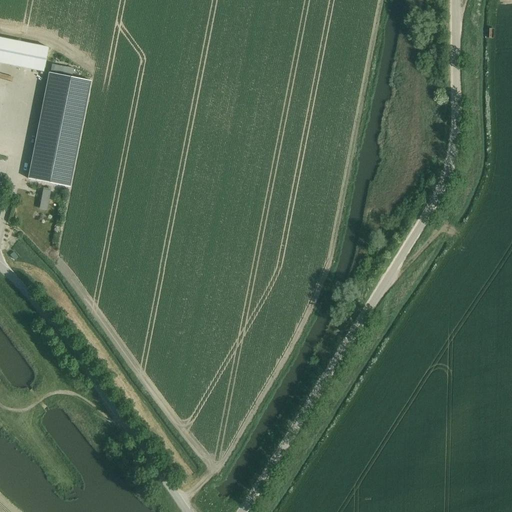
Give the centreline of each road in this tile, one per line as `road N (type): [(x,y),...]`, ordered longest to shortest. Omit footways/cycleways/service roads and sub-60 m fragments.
road 1 (unclassified): [(241,511),(435,193),(452,128),(454,0)]
road 2 (unclassified): [(187,511),(0,266)]
road 3 (track): [(0,405),(26,409),(69,393),(121,421)]
